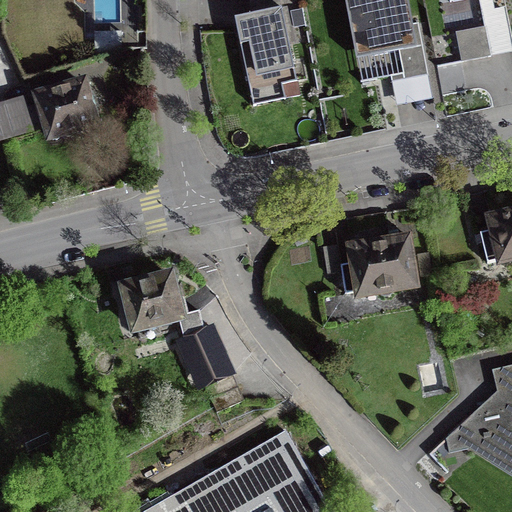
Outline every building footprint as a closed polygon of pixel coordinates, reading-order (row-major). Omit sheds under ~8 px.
[(251,0),(252,31),(243,33),(247,55),(255,53),(263,91),(298,84),(288,36),(280,0),(251,0)] [(410,77),(424,74),(408,0),(341,0),(355,62),(405,52),(410,77)] [(511,56),(511,48),(502,0),(450,0),(451,3),(467,0),(479,0),(486,31),(458,36),(463,66),(511,56)] [(120,36),(94,36),(94,62),(120,57),(120,36)] [(93,126),(82,86),(37,99),(41,111),(45,127),(43,127),(44,134),(48,140),(56,141),(62,136),(62,135),(93,126)] [(0,139),(43,127),(45,127),(41,111),(26,116),(22,101),(0,107),(0,139)] [(479,235),(487,266),(511,259),(511,214),(489,220),(492,232),(485,234),(479,235)] [(412,287),(404,236),(381,240),(382,246),(350,251),(353,266),(339,269),(344,296),(357,294),(358,296),(376,293),(380,297),(385,298),(387,297),(390,295),(392,290),(412,287)] [(326,275),(339,273),(339,269),(335,247),(322,249),(326,275)] [(174,300),(168,278),(122,290),(133,332),(136,331),(139,342),(159,337),(156,326),(177,321),(182,340),(203,387),(231,375),(211,329),(202,333),(197,314),(186,317),(181,298),(178,299),(174,300)] [(511,472),(511,367),(491,372),(491,373),(495,373),(501,398),(497,399),(497,403),(502,402),(503,405),(504,410),(469,418),(454,432),(511,472)] [(203,387),(210,401),(216,415),(243,402),(240,396),(237,389),(234,382),(231,375),(203,387)] [(329,511),(284,433),(145,511),(329,511)]
